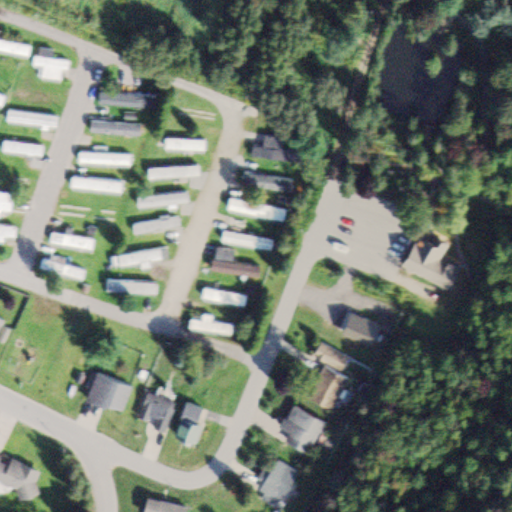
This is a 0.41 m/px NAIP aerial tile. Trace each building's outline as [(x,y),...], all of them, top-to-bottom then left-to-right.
[(0,52),(31,59),(33,47),(0,40),(0,52)] [(34,68),(41,69),(40,80),(65,83),(66,73),(71,74),(72,62),(55,60),(56,51),(41,50),(40,58),(35,58),(34,68)] [(100,107),(158,111),(159,98),(101,94),(100,107)] [(0,108),(4,110),(8,98),(0,95),(0,108)] [(60,118),(8,113),(7,125),(59,130),(60,118)] [(143,126),(93,124),(92,135),(143,137),(143,126)] [(253,160),(302,165),(303,155),(285,153),(286,141),(267,138),(266,150),(255,149),(253,160)] [(208,153),(208,141),(166,141),(166,153),(208,153)] [(3,154),(44,160),(46,148),(4,143),(3,154)] [(133,168),(133,156),(80,155),(80,167),(133,168)] [(275,185),(255,177),(251,187),(271,195),(275,185)] [(125,185),(73,179),(72,190),(124,196),(125,185)] [(0,213),(14,214),(15,195),(0,194),(0,213)] [(191,195),(139,199),(139,209),(192,206),(191,195)] [(283,225),(286,211),(236,200),(233,214),(283,225)] [(134,228),(136,238),(183,228),(181,218),(134,228)] [(18,230),(0,227),(0,239),(17,241),(18,230)] [(97,243),(55,233),(52,244),(94,255),(97,243)] [(273,254),(275,242),(225,234),(223,246),(273,254)] [(172,261),(171,250),(109,259),(110,270),(172,261)] [(215,274),(261,282),(263,270),(233,265),(235,253),(219,250),(215,274)] [(459,281),(431,262),(421,276),(449,296),(459,281)] [(159,296),(159,284),(107,284),(106,296),(159,296)] [(249,297),(205,290),(203,302),(247,310),(249,297)] [(346,336),(372,351),(385,327),(359,312),(346,336)] [(215,318),(204,317),(204,322),(192,321),(191,333),(234,337),(235,327),(214,325),(215,318)] [(0,338),(8,324),(0,320),(0,338)] [(344,372),(350,360),(335,353),(329,364),(344,372)] [(334,413),(351,381),(327,368),(310,400),(334,413)] [(134,389),(99,375),(88,402),(123,416),(134,389)] [(143,461),(160,466),(177,403),(147,395),(140,420),(153,423),(143,461)] [(209,412),(190,405),(176,440),(195,447),(209,412)] [(327,422),(294,406),(283,430),(293,434),(288,444),(311,455),(327,422)] [(0,486),(36,500),(45,474),(0,457),(0,486)] [(273,511),(275,511),(300,476),(281,462),(255,500),(273,511)] [(190,511),(191,509),(152,498),(148,511),(190,511)]
